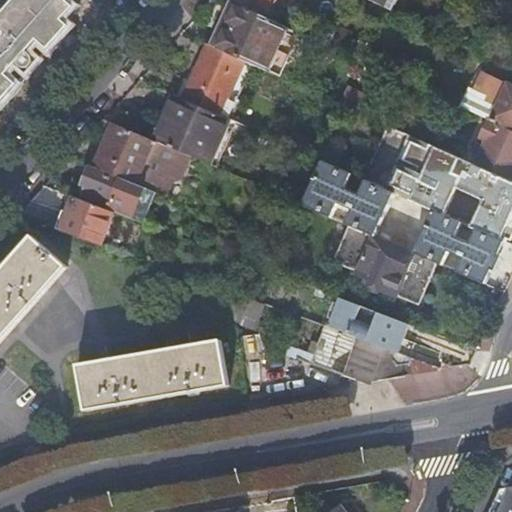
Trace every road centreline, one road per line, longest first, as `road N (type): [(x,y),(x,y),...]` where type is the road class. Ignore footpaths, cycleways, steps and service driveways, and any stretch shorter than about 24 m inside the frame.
road 1 (residential): [(171,0),(0,193)]
road 2 (secondary): [(484,406),(237,456)]
road 3 (secondary): [(2,511),(72,485),(237,456)]
road 4 (secondary): [(237,456),(462,430)]
